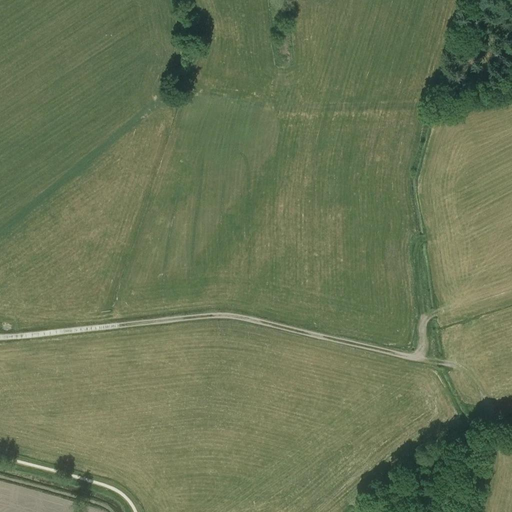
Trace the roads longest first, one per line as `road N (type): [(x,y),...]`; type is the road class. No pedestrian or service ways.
road 1 (track): [(409,359),(221,315),(0,337)]
road 2 (track): [(490,414),(479,385),(458,366),(409,359),(422,350),(412,240)]
